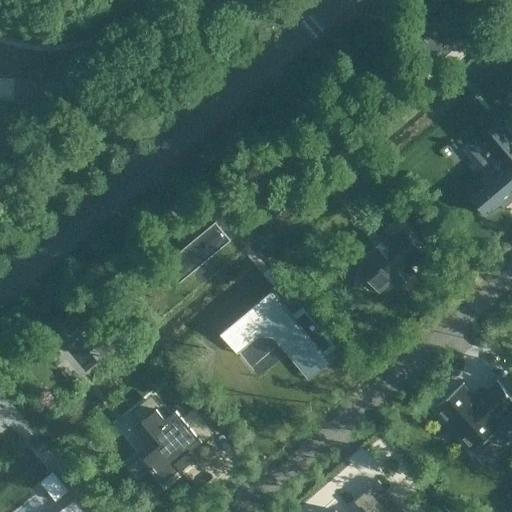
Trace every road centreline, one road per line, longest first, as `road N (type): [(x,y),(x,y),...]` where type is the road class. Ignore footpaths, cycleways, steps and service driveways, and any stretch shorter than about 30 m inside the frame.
road 1 (residential): [(0,289),(18,282),(343,0)]
road 2 (residential): [(511,277),(241,511)]
